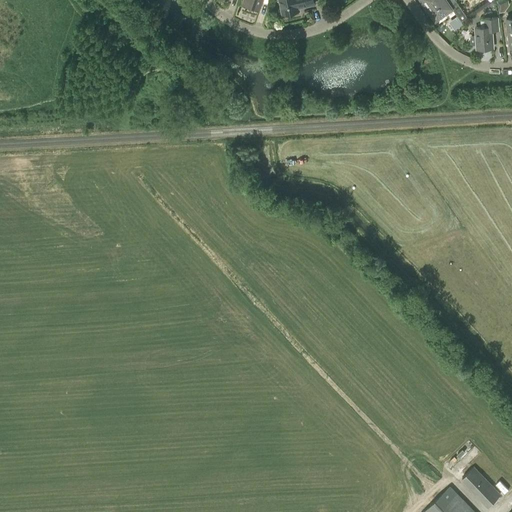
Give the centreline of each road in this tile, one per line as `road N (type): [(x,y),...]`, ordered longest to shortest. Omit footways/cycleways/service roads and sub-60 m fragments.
road 1 (residential): [(366,0),(321,29),(286,34),(240,27),(204,0)]
road 2 (residential): [(511,66),(451,54),(406,0)]
